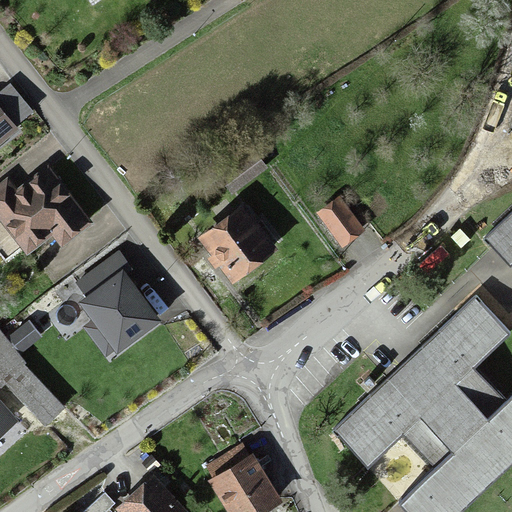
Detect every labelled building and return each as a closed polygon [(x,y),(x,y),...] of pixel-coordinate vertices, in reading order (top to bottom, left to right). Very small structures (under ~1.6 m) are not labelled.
[(0,145),(18,131),(0,109),(0,145)] [(215,166),(231,188),(265,164),(250,142),(215,166)] [(14,175),(0,186),(0,215),(30,251),(56,230),(69,245),(99,220),(53,166),(26,188),(14,175)] [(380,219),(353,187),(332,204),(360,237),(380,219)] [(240,201),(200,232),(234,277),(274,247),(240,201)] [(511,215),(492,234),(511,255),(511,215)] [(191,302),(143,234),(78,279),(103,315),(95,321),(117,353),(191,302)] [(507,326),(474,293),(338,425),(370,457),(402,426),(438,463),(403,497),(417,511),(453,511),(511,455),(511,389),(496,404),(462,370),(507,326)] [(83,390),(4,318),(0,322),(0,360),(60,415),(83,390)] [(0,436),(31,407),(0,375),(0,436)] [(249,511),(280,491),(250,447),(210,475),(234,511),(249,511)] [(209,511),(160,458),(117,497),(130,511),(209,511)]
